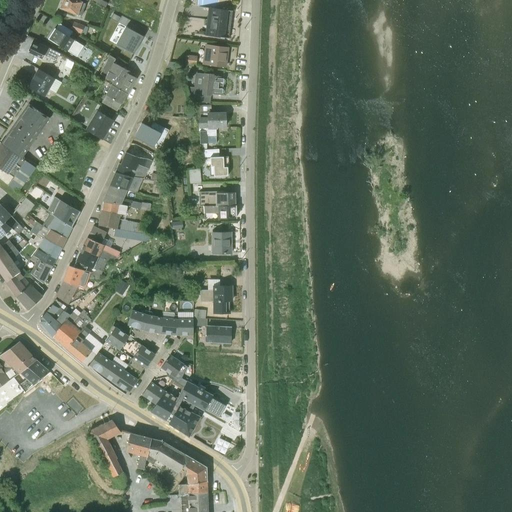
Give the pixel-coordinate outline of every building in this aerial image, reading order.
[(77,13),(81,15),(85,0),(61,0),(59,8),(77,14),(77,13)] [(204,35),(228,38),(232,10),(208,8),(204,35)] [(73,21),(70,29),(80,33),(81,32),(85,34),(88,27),(73,21)] [(59,23),(53,32),(52,31),(47,38),(67,50),(67,51),(76,56),(83,45),(68,37),(71,31),(59,23)] [(125,27),(116,44),(133,54),(143,36),(125,27)] [(58,56),(59,53),(47,47),(47,46),(32,39),(27,51),(41,58),(43,54),(54,59),(56,55),(58,56)] [(227,48),(204,45),(202,64),(225,66),(227,48)] [(172,49),(168,62),(185,64),(185,65),(195,66),(196,56),(186,54),(186,51),(172,49)] [(108,55),(100,73),(111,79),(112,78),(114,79),(111,85),(127,94),(135,78),(132,76),(133,74),(113,62),(115,59),(108,55)] [(166,69),(175,70),(177,63),(168,62),(165,68),(166,69)] [(37,68),(26,86),(44,96),(48,90),(54,94),(61,82),(37,68)] [(222,95),(224,76),(213,75),(213,74),(203,73),(203,74),(194,73),(193,86),(186,86),(191,102),(209,103),(210,95),(211,95),(211,94),(222,95)] [(111,85),(101,102),(116,111),(120,104),(121,104),(127,94),(111,85)] [(0,142),(22,157),(49,117),(28,103),(1,141),(0,141),(0,142)] [(198,117),(200,143),(200,149),(205,149),(206,143),(207,143),(206,135),(215,135),(215,129),(216,129),(216,128),(225,127),(225,112),(210,112),(210,105),(198,105),(198,117)] [(113,120),(96,110),(85,129),(102,139),(113,120)] [(133,137),(155,148),(157,144),(161,145),(169,130),(153,122),(150,127),(141,123),(133,137)] [(22,157),(0,142),(0,168),(7,174),(9,173),(13,176),(7,185),(17,193),(35,167),(22,157)] [(209,158),(205,158),(206,164),(210,164),(210,166),(208,166),(209,176),(227,175),(226,156),(225,156),(225,149),(202,150),(202,157),(209,157),(209,158)] [(118,163),(115,172),(115,173),(143,177),(151,161),(139,158),(125,152),(120,164),(118,163)] [(199,169),(188,170),(189,183),(200,182),(199,169)] [(109,186),(136,192),(143,178),(115,173),(109,186)] [(149,211),(150,203),(141,202),(141,203),(123,199),(127,190),(109,186),(103,201),(149,211)] [(159,188),(158,197),(166,198),(168,190),(159,188)] [(198,192),(199,206),(235,205),(234,192),(216,192),(216,191),(198,192)] [(80,211),(54,196),(47,210),(49,212),(71,228),(80,211)] [(34,206),(25,198),(15,210),(25,218),(34,206)] [(125,214),(127,206),(103,201),(101,210),(103,210),(101,224),(98,224),(98,225),(117,229),(120,214),(125,214)] [(12,230),(18,223),(0,204),(0,236),(10,228),(12,230)] [(217,218),(236,218),(235,205),(202,206),(203,213),(217,212),(217,218)] [(34,221),(31,225),(33,227),(38,231),(40,230),(43,226),(66,238),(71,228),(49,212),(41,225),(34,221)] [(145,224),(121,219),(119,229),(143,234),(145,224)] [(182,228),(182,221),(171,222),(171,229),(182,228)] [(33,227),(30,231),(31,232),(36,235),(60,249),(66,238),(43,226),(40,230),(38,231),(33,227)] [(106,232),(93,226),(82,249),(109,262),(117,257),(119,252),(110,248),(113,242),(105,239),(105,240),(103,239),(106,232)] [(114,228),(113,236),(143,242),(148,239),(149,235),(114,228)] [(230,232),(211,232),(211,253),(231,252),(230,232)] [(36,235),(33,239),(30,238),(27,242),(36,248),(37,249),(55,259),(60,249),(36,235)] [(0,246),(0,258),(14,247),(8,240),(1,246),(0,246)] [(18,252),(14,247),(0,258),(0,267),(12,259),(18,252)] [(37,249),(33,255),(51,265),(55,259),(37,249)] [(82,249),(73,267),(91,273),(97,269),(102,271),(105,264),(109,262),(82,249)] [(30,273),(42,283),(51,265),(33,255),(29,259),(35,264),(30,273)] [(19,270),(12,259),(0,267),(0,273),(6,281),(19,270)] [(98,282),(102,271),(97,269),(91,273),(73,267),(68,266),(63,281),(55,296),(68,305),(77,287),(84,289),(88,278),(98,282)] [(6,281),(16,296),(30,284),(22,276),(27,273),(22,268),(19,270),(6,281)] [(207,290),(199,290),(199,301),(211,301),(212,313),(229,312),(229,300),(231,300),(231,286),(219,286),(219,279),(207,279),(207,290)] [(43,290),(34,281),(30,284),(16,296),(28,310),(42,297),(39,294),(43,290)] [(52,337),(72,312),(57,302),(57,301),(55,300),(52,305),(40,319),(40,323),(52,337)] [(58,342),(80,313),(75,309),(72,312),(52,337),(58,342)] [(204,318),(205,310),(194,309),(193,317),(204,318)] [(143,331),(148,311),(144,310),(143,313),(132,310),(127,325),(143,331)] [(86,315),(87,314),(83,311),(80,313),(58,342),(65,348),(65,349),(85,326),(90,319),(86,315)] [(150,315),(151,312),(148,311),(143,331),(159,334),(162,318),(150,315)] [(176,335),(177,315),(174,315),(174,313),(162,312),(162,318),(159,334),(176,335)] [(186,339),(193,339),(192,317),(192,312),(177,312),(176,335),(182,335),(186,339)] [(205,342),(230,343),(230,327),(207,326),(207,318),(192,317),(193,326),(205,326),(205,342)] [(102,345),(89,333),(90,331),(85,326),(65,349),(81,362),(82,362),(91,352),(95,355),(97,352),(102,345)] [(129,337),(115,327),(106,341),(119,350),(129,337)] [(0,353),(0,364),(10,379),(13,378),(19,374),(36,360),(35,360),(19,342),(20,342),(19,341),(0,353)] [(141,345),(127,365),(140,373),(144,368),(145,368),(155,354),(141,345)] [(95,356),(89,365),(91,367),(93,369),(94,368),(102,374),(111,362),(97,352),(95,355),(95,356)] [(172,380),(183,364),(170,354),(169,354),(160,368),(165,371),(166,376),(172,380)] [(110,381),(115,384),(116,383),(124,371),(127,365),(115,357),(111,362),(102,374),(111,380),(110,381)] [(0,409),(33,385),(49,372),(36,360),(19,374),(26,380),(19,385),(13,378),(10,379),(0,386),(0,409)] [(0,386),(10,379),(0,364),(0,386)] [(168,423),(169,424),(179,406),(191,412),(194,405),(204,410),(205,408),(219,416),(225,405),(211,398),(212,395),(203,390),(204,388),(199,385),(198,387),(186,381),(186,382),(180,379),(187,366),(183,364),(172,380),(164,391),(155,404),(150,412),(165,421),(165,420),(169,422),(168,423)] [(137,380),(124,371),(116,383),(124,389),(123,390),(128,393),(137,380)] [(147,399),(155,404),(164,391),(151,382),(142,394),(148,398),(147,399)] [(169,424),(168,424),(188,436),(199,416),(191,412),(179,406),(169,424)] [(78,417),(38,440),(45,453),(86,429),(78,417)] [(120,433),(112,420),(87,432),(112,477),(121,473),(116,459),(117,459),(107,440),(120,433)] [(146,460),(151,438),(130,433),(125,452),(139,455),(136,468),(137,468),(138,469),(144,470),(146,460)] [(151,438),(146,460),(152,464),(156,459),(161,441),(160,441),(152,439),(151,438)] [(161,441),(156,459),(171,469),(160,484),(165,488),(185,463),(184,454),(161,441)] [(185,463),(165,488),(171,493),(178,485),(186,475),(187,484),(206,481),(206,467),(184,454),(185,463)] [(187,484),(178,485),(179,495),(184,495),(184,493),(207,492),(206,481),(187,484)] [(184,495),(179,495),(179,511),(207,511),(207,492),(184,493),(184,495)]
